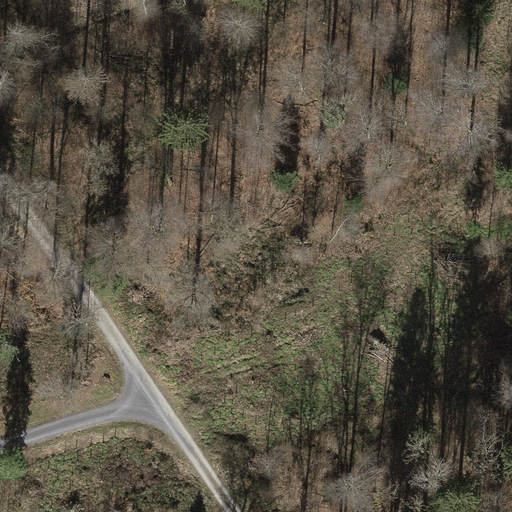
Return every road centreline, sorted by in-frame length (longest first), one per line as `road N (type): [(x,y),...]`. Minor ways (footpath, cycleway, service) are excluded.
road 1 (track): [(0,181),(78,283),(224,511)]
road 2 (track): [(162,408),(0,454)]
